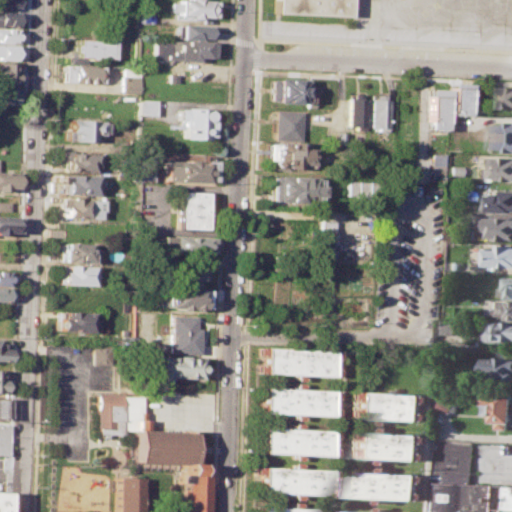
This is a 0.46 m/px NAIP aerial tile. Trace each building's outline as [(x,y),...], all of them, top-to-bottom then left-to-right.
[(0,0),(15,0),(15,6),(7,6),(7,9),(0,9),(0,0)] [(210,0),(209,16),(196,15),(194,19),(175,18),(175,11),(167,11),(168,1),(175,2),(175,0),(210,0)] [(275,0),(275,12),(349,16),(349,0),(275,0)] [(0,11),(20,12),(19,25),(0,24),(0,11)] [(137,13),(149,13),(149,22),(136,21),(137,13)] [(173,23),(209,25),(208,38),(172,37),(173,23)] [(0,27),(18,29),(18,43),(0,42),(0,27)] [(73,38),(113,39),(112,58),(90,57),(88,60),(68,59),(68,44),(72,44),(73,38)] [(149,39),(175,40),(174,44),(180,44),(180,40),(208,41),(207,56),(195,56),(194,60),(148,58),(149,39)] [(0,44),(17,45),(16,60),(0,59),(0,44)] [(0,63),(16,64),(15,81),(0,80),(0,63)] [(63,64),(105,65),(104,83),(62,81),(63,64)] [(121,67),(137,68),(136,91),(118,91),(118,74),(121,74),(121,67)] [(164,72),(174,73),(174,81),(164,80),(164,72)] [(267,78),(299,79),(298,90),(305,91),(305,102),(267,101),(267,78)] [(447,82),(467,83),(466,116),(447,115),(447,82)] [(0,84),(14,85),(14,103),(0,102),(0,84)] [(503,86),(511,86),(511,107),(502,107),(503,86)] [(425,88),(444,89),(442,129),(424,128),(425,88)] [(344,97),(348,97),(349,92),(358,93),(358,97),(362,97),(361,131),(351,130),(351,125),(343,125),(344,97)] [(368,98),(371,98),(371,94),(383,94),(383,133),(367,132),(368,98)] [(137,98),(152,99),(152,115),(136,114),(137,98)] [(172,108),(202,108),(202,112),(208,112),(207,138),(177,138),(178,119),(172,119),(172,108)] [(269,109),(295,110),(294,138),(268,137),(269,109)] [(66,117),(107,119),(106,133),(100,133),(100,140),(65,139),(66,117)] [(492,127),(500,127),(500,122),(511,122),(511,152),(507,152),(507,147),(492,147),(492,127)] [(331,132),(341,132),(341,144),(331,143),(331,132)] [(265,142),(296,143),(296,148),(307,148),(307,164),(296,163),(296,168),(264,167),(265,142)] [(62,149),(72,150),(72,152),(104,154),(104,160),(97,160),(97,165),(94,165),(93,172),(64,171),(64,161),(61,160),(62,149)] [(131,153),(149,154),(148,179),(130,179),(131,153)] [(427,153),(427,175),(440,175),(441,153),(427,153)] [(494,156),(511,156),(511,178),(494,178),(494,156)] [(160,160),(180,160),(184,158),(189,158),(191,161),(198,161),(201,159),(211,159),(210,181),(162,179),(163,164),(160,164),(160,160)] [(0,171),(18,172),(17,188),(2,187),(0,189),(0,171)] [(60,174),(98,176),(97,194),(59,192),(60,174)] [(267,175),(320,177),(320,189),(313,189),(312,201),(266,199),(267,175)] [(345,180),(372,181),(371,207),(361,207),(362,196),(344,195),(345,180)] [(490,193),(503,193),(503,189),(511,189),(511,211),(490,210),(490,193)] [(175,190),(201,191),(200,227),(174,226),(175,190)] [(59,197),(106,199),(105,218),(62,216),(63,207),(59,207),(59,197)] [(0,215),(14,216),(13,231),(0,230),(0,215)] [(488,217),(511,218),(511,239),(487,238),(488,217)] [(315,220),(330,220),(329,256),(315,255),(315,220)] [(157,236),(206,238),(206,254),(167,253),(167,246),(157,245),(157,236)] [(60,242),(96,244),(95,250),(100,250),(100,262),(60,261),(60,242)] [(482,248),(501,249),(501,244),(511,244),(511,265),(481,265),(482,248)] [(166,261),(194,262),(193,281),(165,280),(166,261)] [(56,265),(92,266),(92,285),(55,283),(56,265)] [(0,270),(11,271),(10,285),(0,284),(0,270)] [(502,297),(511,297),(511,277),(503,278),(502,297)] [(0,300),(9,301),(9,287),(0,286),(0,300)] [(160,286),(204,288),(203,308),(160,306),(160,286)] [(496,300),(511,300),(511,318),(508,318),(508,314),(496,314),(496,300)] [(61,311),(97,312),(96,331),(60,329),(61,311)] [(167,314),(194,315),(193,328),(198,328),(197,353),(166,352),(167,314)] [(441,319),(454,320),(453,341),(440,340),(441,319)] [(482,320),(511,320),(511,340),(482,339),(482,320)] [(0,342),(1,342),(1,348),(8,348),(7,360),(0,359),(0,342)] [(253,346),(291,348),(292,343),(300,343),(300,349),(336,350),(336,358),(329,358),(328,367),(335,367),(335,375),(299,374),(298,379),(290,379),(290,373),(252,372),(253,363),(259,363),(260,355),(253,354),(253,346)] [(93,344),(113,345),(112,363),(93,363),(93,344)] [(150,355),(195,357),(194,368),(197,370),(197,375),(194,377),(163,375),(162,380),(159,382),(154,382),(151,379),(149,376),(150,355)] [(487,357),(511,358),(511,377),(501,377),(501,371),(487,370),(487,357)] [(252,386),(290,388),(290,383),(297,383),(297,388),(333,390),(333,398),(328,398),(328,406),(333,406),(333,415),(298,414),(297,419),(288,419),(289,413),(250,412),(251,403),(257,403),(257,395),(252,394),(252,386)] [(350,391),(385,392),(385,387),(392,387),(392,392),(428,394),(428,403),(424,403),(423,411),(428,411),(427,419),(391,418),(390,424),(383,424),(383,418),(348,417),(348,407),(354,408),(354,398),(350,398),(350,391)] [(487,390),(511,391),(511,423),(510,423),(509,430),(499,429),(499,422),(493,422),(494,414),(488,413),(489,404),(486,404),(487,390)] [(94,434),(94,427),(91,426),(93,391),(120,392),(120,396),(141,397),(140,419),(143,419),(143,429),(188,430),(186,469),(198,470),(198,474),(202,474),(201,511),(177,511),(179,482),(174,482),(175,462),(129,460),(130,428),(117,428),(117,435),(94,434)] [(437,394),(454,394),(453,411),(436,410),(437,394)] [(0,422),(8,423),(7,454),(0,453),(0,422)] [(251,426),(289,428),(289,422),(296,423),(296,428),(331,430),(331,439),(325,439),(325,447),(331,447),(331,455),(296,454),(296,459),(286,459),(287,453),(249,451),(250,443),(255,443),(256,434),(250,433),(251,426)] [(348,430),(382,432),(383,426),(390,427),(390,432),(427,434),(427,442),(422,442),(422,450),(427,451),(427,460),(390,458),(390,464),(381,464),(381,458),(346,456),(347,446),(353,447),(353,438),(347,438),(348,430)] [(432,511),(437,439),(473,441),(470,484),(511,485),(511,511),(432,511)] [(249,466),(286,467),(286,462),(294,462),(294,468),(330,469),(329,478),(325,478),(324,486),(330,486),(329,494),(294,493),(294,498),(285,498),(286,493),(247,491),(248,482),(254,482),(255,475),(249,474),(249,466)] [(347,471),(382,472),(382,466),(390,467),(389,472),(426,474),(426,483),(422,483),(421,491),(425,491),(425,499),(389,497),(389,503),(381,503),(381,497),(345,496),(345,487),(351,487),(352,478),(346,478),(347,471)] [(109,511),(111,476),(136,477),(134,511),(109,511)] [(247,511),(247,505),(285,507),(285,501),(293,501),(293,507),(326,509),(326,511),(247,511)]
